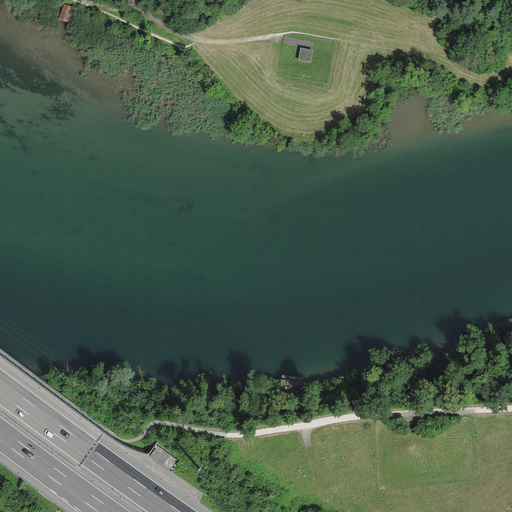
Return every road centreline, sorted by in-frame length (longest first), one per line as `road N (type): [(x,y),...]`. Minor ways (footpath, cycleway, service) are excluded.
road 1 (track): [(0,351),(125,441),(155,422),(234,435),(382,414),(511,408)]
road 2 (motorway): [(172,511),(0,386)]
road 3 (motorway): [(0,433),(106,511)]
